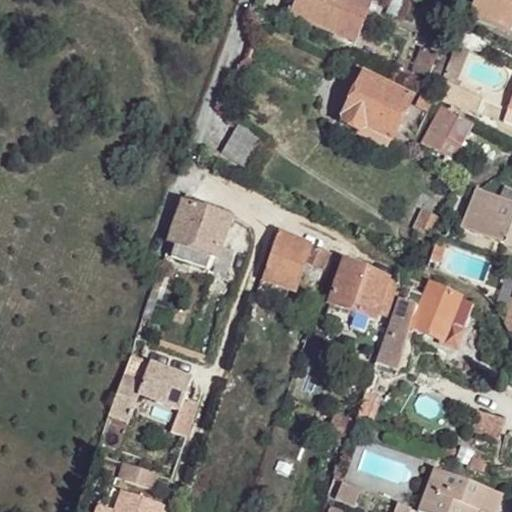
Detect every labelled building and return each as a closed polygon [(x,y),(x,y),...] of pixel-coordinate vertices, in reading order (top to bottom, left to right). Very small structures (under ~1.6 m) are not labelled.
[(351,0),(300,0),(293,19),(339,36),(351,0)] [(450,0),(438,0),(436,5),(448,9),(450,0)] [(511,0),(481,0),(476,18),(511,31),(511,0)] [(447,64),(423,54),(417,66),(433,73),(428,86),(438,88),(447,64)] [(414,105),(365,81),(342,130),(362,141),(387,152),(391,154),(414,105)] [(488,105),(463,92),(455,110),(480,122),(488,105)] [(435,104),(425,100),(421,109),(431,114),(435,104)] [(459,122),(445,114),(427,150),(444,157),(449,146),(459,122)] [(474,128),(459,122),(449,146),(464,152),(474,128)] [(269,149),(245,130),(225,153),(250,173),(269,149)] [(387,152),(362,141),(359,146),(384,158),(387,152)] [(511,207),(479,195),(464,232),(511,251),(511,207)] [(235,219),(186,200),(182,211),(167,259),(214,274),(235,219)] [(439,220),(423,213),(417,230),(433,237),(439,220)] [(282,238),(259,230),(253,248),(258,250),(276,256),(282,238)] [(313,252),(282,238),(276,256),(266,286),(297,297),(308,269),(313,252)] [(276,256),(258,250),(244,286),(263,293),(266,286),(276,256)] [(331,260),(313,252),(308,269),(324,275),(331,260)] [(390,285),(347,267),(333,309),(377,324),(379,317),(390,285)] [(168,279),(160,277),(146,322),(152,324),(168,279)] [(399,289),(390,285),(379,317),(389,321),(399,289)] [(411,331),(444,345),(449,333),(461,306),(462,303),(432,290),(427,300),(412,295),(406,309),(398,307),(387,338),(376,369),(396,380),(411,331)] [(475,312),(461,306),(449,333),(463,340),(475,312)] [(463,340),(449,333),(444,345),(442,349),(458,357),(465,341),(463,340)] [(145,386),(126,379),(112,421),(132,428),(141,400),(182,414),(193,383),(151,369),(145,386)] [(383,396),(369,389),(361,415),(372,421),(383,396)] [(359,419),(340,413),(335,428),(322,424),(321,428),(342,436),(341,440),(350,442),(359,419)] [(506,427),(477,417),(471,434),(500,443),(506,427)] [(161,480),(126,469),(121,484),(155,495),(161,480)] [(452,478),(437,470),(419,511),(421,511),(478,511),(479,511),(444,495),(452,478)] [(495,511),(501,499),(452,478),(444,495),(479,511),(495,511)] [(363,491),(345,483),(340,498),(358,507),(363,491)] [(127,511),(132,499),(125,496),(119,511),(127,511)] [(165,511),(166,511),(132,499),(127,511),(165,511)] [(401,502),(396,511),(410,511),(412,507),(401,502)]
